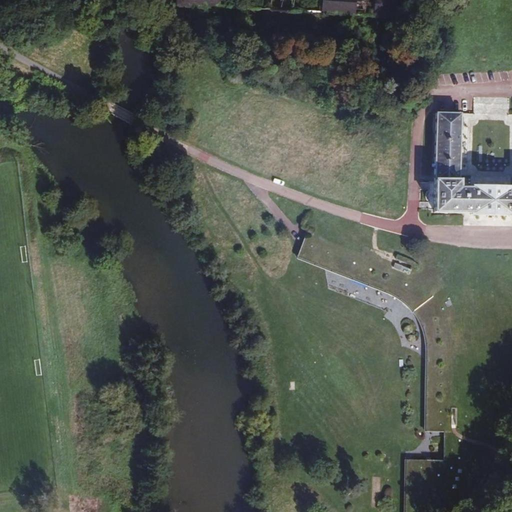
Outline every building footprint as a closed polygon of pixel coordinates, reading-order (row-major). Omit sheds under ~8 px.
[(178,0),(177,27),(395,36),(398,0),(367,0),(367,7),(209,1),(209,0),(178,0)] [(288,56),(288,47),(210,43),(209,52),(288,56)] [(288,60),(314,61),(312,49),(288,47),(288,56),(288,60)] [(314,61),(327,61),(327,50),(312,49),(314,61)] [(327,50),(327,61),(339,61),(339,50),(327,50)] [(384,69),(385,53),(357,51),(355,75),(384,76),(384,69)] [(394,54),(385,53),(384,69),(394,68),(394,54)] [(432,114),(430,215),(511,216),(511,190),(458,190),(459,115),(432,114)] [(417,259),(306,231),(304,240),(298,258),(400,298),(417,318),(426,353),(425,432),(445,433),(445,460),(405,460),(403,511),(459,511),(464,412),(454,288),(417,259)]
